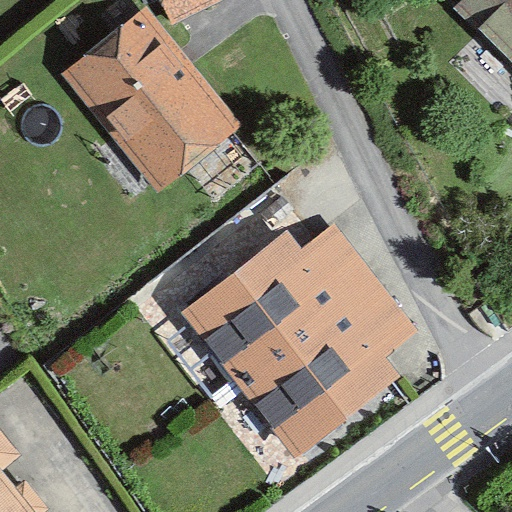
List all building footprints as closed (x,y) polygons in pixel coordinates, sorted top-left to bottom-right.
[(168,0),(175,15),(206,0),(168,0)] [(511,0),(476,0),(464,14),(511,59),(511,0)] [(228,132),(137,21),(72,74),(162,186),(228,132)] [(417,340),(334,241),(305,265),(286,242),(194,320),(296,442),(417,340)] [(0,472),(10,464),(0,451),(0,511),(26,511),(0,479),(0,472)]
